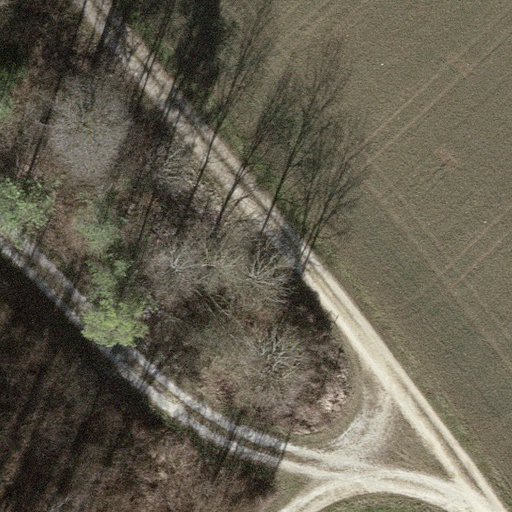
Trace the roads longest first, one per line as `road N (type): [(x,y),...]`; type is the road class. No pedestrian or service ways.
road 1 (track): [(506,511),(362,319),(85,0)]
road 2 (track): [(327,477),(0,216)]
road 3 (track): [(498,500),(417,499),(327,477),(296,511)]
